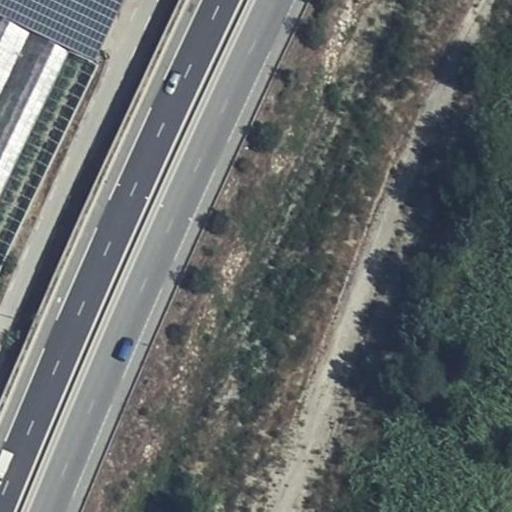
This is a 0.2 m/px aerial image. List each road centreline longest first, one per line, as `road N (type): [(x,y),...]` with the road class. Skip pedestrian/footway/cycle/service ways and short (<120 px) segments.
road 1 (trunk): [(48,511),(106,363),(276,0)]
road 2 (trunk): [(224,0),(64,346),(0,509)]
road 3 (unclassified): [(152,0),(0,355)]
